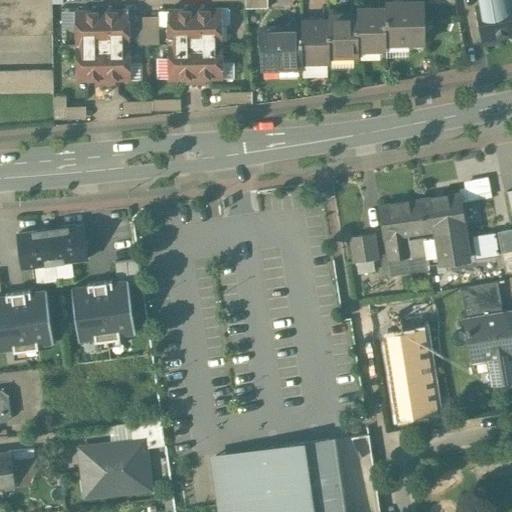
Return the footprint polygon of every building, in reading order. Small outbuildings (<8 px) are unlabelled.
[(0,0),(0,11),(51,11),(51,0),(0,0)] [(511,0),(484,0),(486,5),(476,7),(483,43),(499,40),(499,36),(511,33),(511,0)] [(424,2),(385,3),(385,8),(386,42),(425,41),(424,2)] [(221,43),(220,8),(194,9),(195,44),(221,43)] [(386,42),(385,8),(357,9),(357,14),(358,48),(386,47),(386,42)] [(128,9),(102,10),(102,45),(129,45),(128,9)] [(195,44),(194,9),(168,9),(168,44),(195,44)] [(102,10),(76,10),(76,46),(102,45),(102,10)] [(51,11),(0,11),(0,34),(52,34),(51,11)] [(357,14),(329,15),(329,21),(330,55),(358,54),(358,48),(357,14)] [(329,21),(301,21),(301,27),(302,61),(330,60),(330,55),(329,21)] [(302,61),(301,27),(262,27),(263,66),(302,66),(302,61)] [(222,78),(221,43),(195,44),(195,78),(222,78)] [(195,78),(195,44),(168,44),(169,79),(195,78)] [(102,45),(76,46),(77,81),(103,80),(102,45)] [(129,80),(129,45),(102,45),(103,80),(129,80)] [(0,92),(53,92),(53,69),(0,70),(0,92)] [(69,116),(69,94),(55,94),(55,116),(69,116)] [(159,99),(125,100),(125,111),(159,110),(159,99)] [(468,198),(493,197),(492,177),(467,178),(468,198)] [(459,194),(419,200),(427,254),(429,265),(446,262),(453,261),(469,259),(464,226),(465,226),(459,194)] [(419,200),(379,206),(384,239),(385,238),(389,267),(412,263),(411,256),(427,254),(419,200)] [(83,224),(50,229),(55,262),(88,258),(83,224)] [(511,228),(498,231),(502,253),(511,250),(511,228)] [(50,229),(17,233),(22,267),(55,262),(50,229)] [(374,233),(350,237),(354,262),(377,258),(374,233)] [(141,284),(137,258),(114,262),(116,280),(128,279),(129,286),(141,284)] [(136,333),(128,279),(71,287),(78,341),(95,338),(95,341),(120,338),(119,335),(136,333)] [(497,281),(460,287),(461,289),(465,288),(470,317),(465,318),(467,329),(465,329),(466,335),(468,334),(473,362),(475,362),(474,357),(491,354),(496,381),(492,381),(492,383),(511,379),(511,327),(509,311),(503,312),(497,281)] [(54,343),(46,289),(0,295),(0,350),(13,348),(14,351),(38,348),(38,345),(54,343)] [(425,330),(391,335),(393,346),(387,347),(391,372),(393,371),(395,381),(392,381),(397,406),(403,405),(404,416),(437,410),(425,330)] [(0,421),(6,421),(11,414),(9,394),(2,388),(0,388),(0,421)] [(143,439),(144,448),(165,446),(160,418),(130,422),(131,441),(143,439)] [(131,441),(80,448),(83,474),(93,472),(96,494),(149,487),(144,448),(143,439),(131,441)] [(340,511),(330,439),(216,455),(223,511),(340,511)] [(11,451),(0,452),(0,486),(15,485),(12,459),(11,451)]
